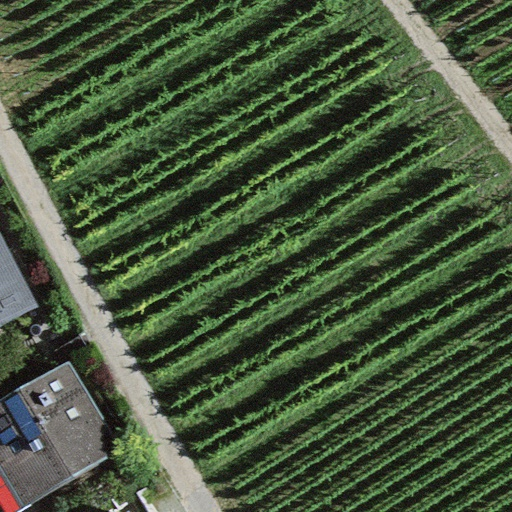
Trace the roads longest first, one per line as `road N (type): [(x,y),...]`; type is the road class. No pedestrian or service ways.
road 1 (track): [(0,124),(218,511)]
road 2 (track): [(511,134),(401,0)]
